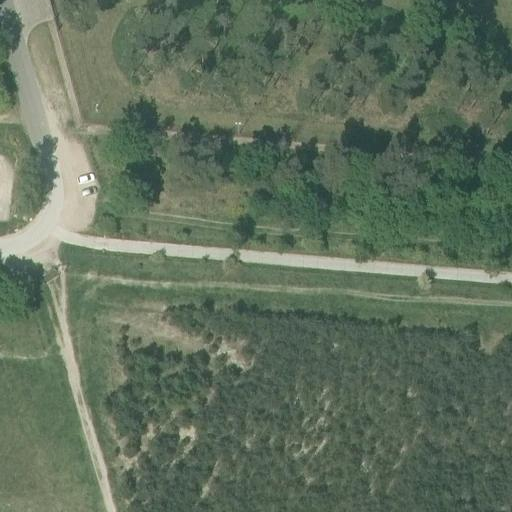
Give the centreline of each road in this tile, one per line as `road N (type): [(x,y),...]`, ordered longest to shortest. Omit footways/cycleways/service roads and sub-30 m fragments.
road 1 (unknown): [(511,168),(0,129)]
road 2 (track): [(54,210),(511,251)]
road 3 (track): [(60,307),(119,284),(511,305)]
road 4 (unclassified): [(44,230),(54,180),(0,0)]
road 5 (track): [(113,511),(68,362),(60,307)]
